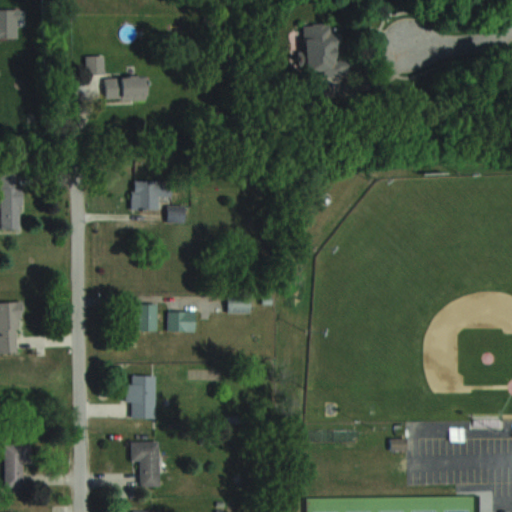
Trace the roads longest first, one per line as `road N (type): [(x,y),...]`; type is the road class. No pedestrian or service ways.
road 1 (residential): [(80,511),(77,182)]
road 2 (residential): [(77,182),(64,107),(73,91),(86,100),(69,149)]
